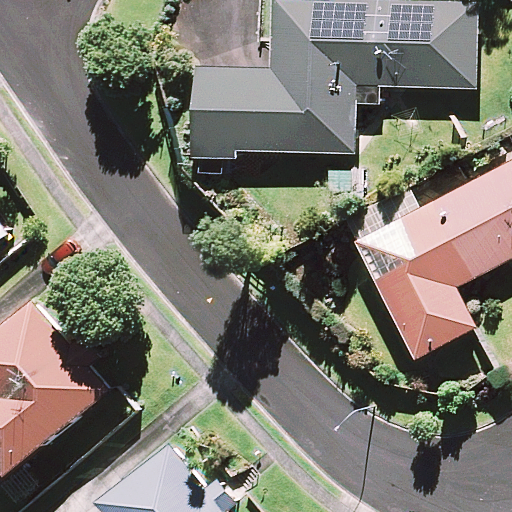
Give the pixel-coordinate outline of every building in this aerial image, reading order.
[(364,3),(281,0),(279,73),(203,71),(201,158),(242,159),(242,152),(360,155),(361,105),(384,106),(384,89),(480,91),(482,6),(364,3)] [(511,165),(428,210),(362,245),(423,361),(482,330),(461,290),(511,263),(511,165)] [(0,242),(1,242),(10,236),(0,221),(0,242)] [(88,336),(75,348),(38,305),(0,338),(0,394),(5,399),(0,403),(0,459),(16,478),(114,392),(94,368),(106,357),(88,336)] [(223,477),(207,491),(172,450),(107,505),(112,511),(233,511),(244,503),(223,477)]
